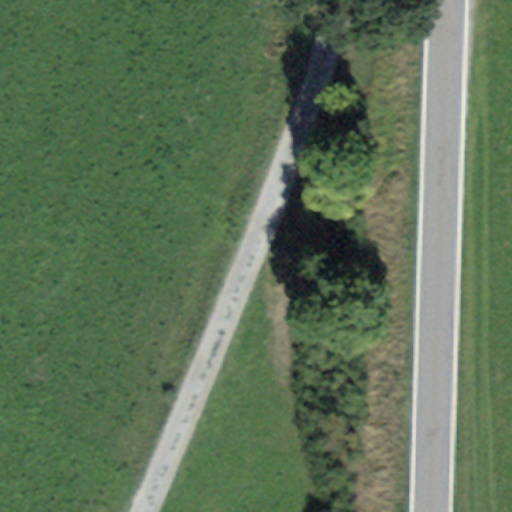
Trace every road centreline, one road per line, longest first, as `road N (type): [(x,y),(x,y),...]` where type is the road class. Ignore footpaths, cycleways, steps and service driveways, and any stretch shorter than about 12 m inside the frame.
road 1 (track): [(333,0),(130,511)]
road 2 (tertiary): [(438,0),(423,511)]
